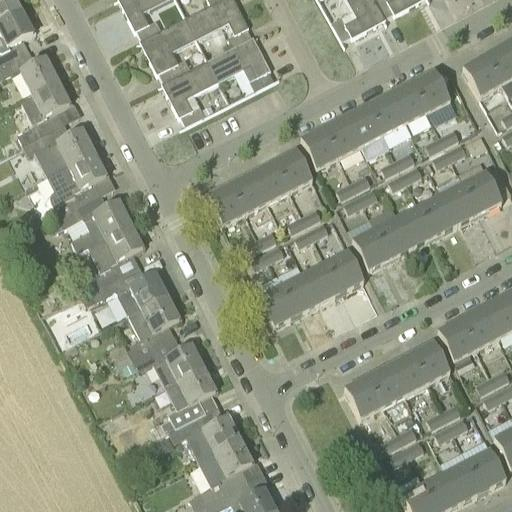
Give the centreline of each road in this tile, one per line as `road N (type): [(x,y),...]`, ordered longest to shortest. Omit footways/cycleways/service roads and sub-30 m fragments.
road 1 (residential): [(264,394),(511,267)]
road 2 (residential): [(264,394),(157,186)]
road 3 (residential): [(157,186),(63,0)]
road 4 (residential): [(329,100),(511,2)]
road 5 (residential): [(157,186),(329,100)]
road 6 (residential): [(325,511),(264,394)]
